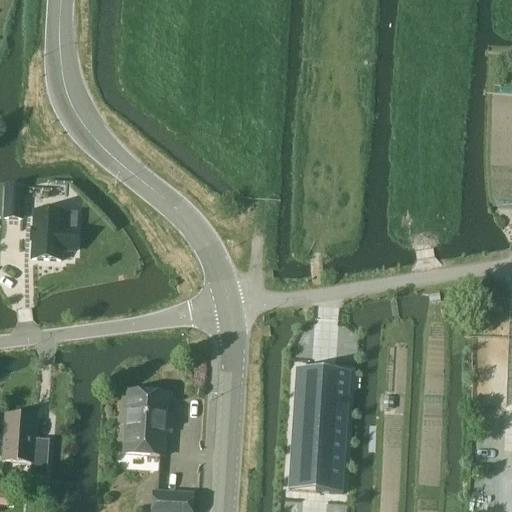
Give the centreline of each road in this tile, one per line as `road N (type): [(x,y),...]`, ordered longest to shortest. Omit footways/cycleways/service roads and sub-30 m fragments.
road 1 (tertiary): [(227,307),(192,230),(70,116),(55,68),(58,0)]
road 2 (unclassified): [(227,307),(511,265)]
road 3 (residential): [(0,343),(227,307)]
road 4 (tertiary): [(222,511),(227,307)]
